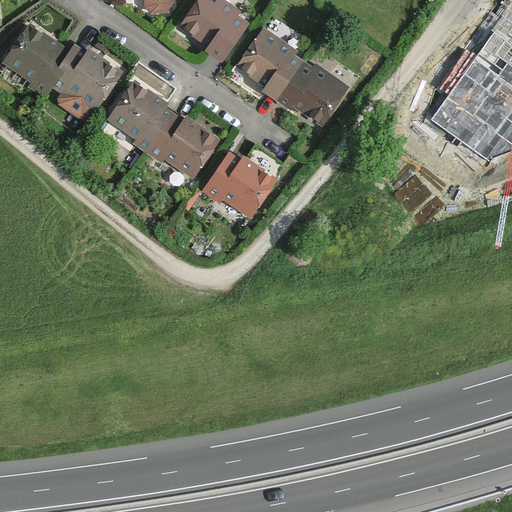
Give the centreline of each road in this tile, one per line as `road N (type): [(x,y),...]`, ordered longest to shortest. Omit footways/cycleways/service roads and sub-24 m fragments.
road 1 (motorway): [(511,390),(276,451),(0,492)]
road 2 (motorway): [(245,511),(511,446)]
road 3 (residential): [(87,0),(288,146)]
